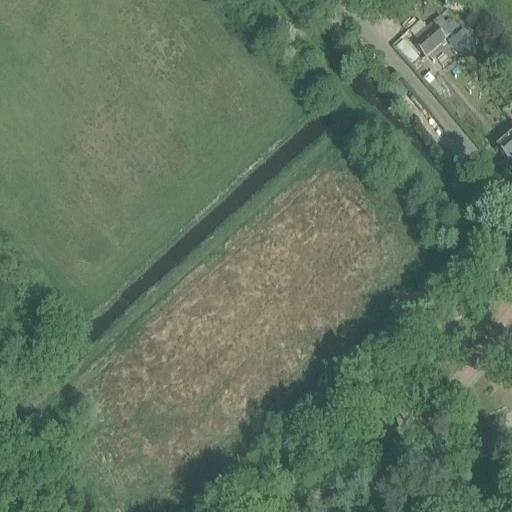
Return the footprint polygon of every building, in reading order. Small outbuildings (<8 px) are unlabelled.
[(446,41),(453,35),(440,20),(433,26),(436,29),(414,47),(425,60),(446,41)] [(413,42),(416,40),(412,35),(403,42),(406,46),(411,41),(413,42)] [(459,40),(455,43),(452,40),(446,45),(460,60),(469,52),(459,40)] [(397,103),(409,94),(400,83),(389,92),(397,103)] [(511,136),(496,151),(508,165),(511,162),(511,163),(511,136)]
